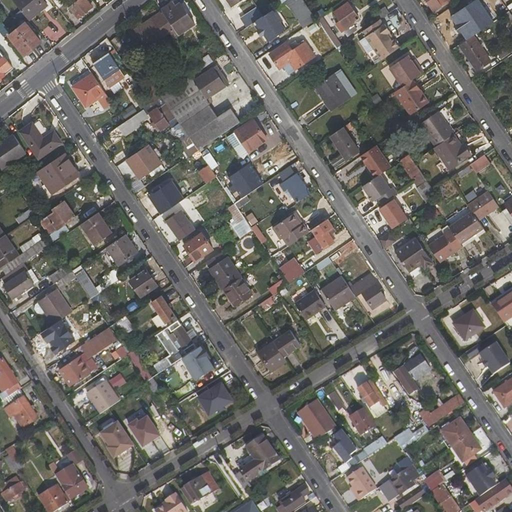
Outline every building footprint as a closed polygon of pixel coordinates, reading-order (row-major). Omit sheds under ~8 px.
[(47,5),(42,0),(13,0),(29,20),(47,5)] [(93,8),(86,0),(78,0),(69,8),(78,19),(93,8)] [(225,0),(230,8),(242,0),(225,0)] [(317,22),(313,14),(302,0),(287,0),(285,2),(303,31),(317,22)] [(424,0),(433,12),(447,2),(445,0),(424,0)] [(176,6),(172,1),(160,9),(162,11),(164,14),(176,6)] [(194,25),(180,3),(176,6),(164,14),(174,30),(179,36),(194,25)] [(356,30),(353,24),(359,20),(348,4),(334,13),(339,22),(335,25),(341,34),(343,32),(347,37),(356,30)] [(384,8),(374,15),(378,21),(380,20),(389,14),(384,8)] [(325,15),(321,9),(313,14),(317,22),(323,18),(322,17),(325,15)] [(460,10),(446,20),(463,44),(477,34),(460,10)] [(174,30),(164,14),(162,11),(135,30),(147,48),(169,33),(174,30)] [(271,11),(263,16),(259,20),(255,23),(268,43),(284,32),(271,11)] [(254,13),(242,22),(246,28),(251,25),(255,23),(259,20),(254,13)] [(342,45),(334,34),(323,18),(317,22),(337,49),(342,45)] [(366,36),(383,25),(380,20),(378,21),(363,31),(366,36)] [(41,42),(24,23),(9,36),(24,55),(41,42)] [(251,25),(265,45),(268,43),(255,23),(251,25)] [(365,36),(380,60),(398,47),(393,40),(390,41),(386,35),(389,33),(384,24),(383,25),(366,36),(365,36)] [(169,33),(173,39),(175,39),(179,36),(174,30),(169,33)] [(478,42),(476,43),(474,41),(469,45),(468,42),(461,47),(468,58),(468,60),(473,68),(475,67),(477,71),(483,66),(483,64),(488,60),(479,47),(481,45),(478,42)] [(292,53),(286,44),(271,54),(280,68),(284,66),(289,74),(314,57),(305,44),(292,53)] [(511,44),(497,55),(501,60),(511,52),(511,44)] [(11,66),(17,61),(7,48),(1,53),(11,66)] [(11,66),(0,52),(0,80),(6,76),(3,72),(11,66)] [(505,66),(511,61),(511,52),(501,60),(505,66)] [(124,76),(130,73),(116,53),(111,57),(108,54),(93,64),(104,80),(120,70),(124,76)] [(389,69),(402,87),(423,73),(419,66),(416,68),(412,62),(408,56),(389,69)] [(195,75),(162,97),(166,103),(175,117),(180,124),(209,105),(214,102),(211,97),(229,84),(216,65),(197,78),(195,75)] [(105,95),(107,94),(92,74),(73,88),(86,107),(98,99),(105,109),(111,104),(105,95)] [(337,79),(334,75),(318,86),(326,97),(340,87),(346,83),(342,77),(337,79)] [(149,78),(139,86),(149,99),(152,104),(162,97),(149,78)] [(414,91),(416,90),(411,82),(395,93),(408,113),(423,103),(414,91)] [(340,87),(326,97),(323,99),(332,111),(350,98),(342,87),(347,84),(346,83),(340,87)] [(318,86),(316,88),(323,99),(326,97),(318,86)] [(382,100),(378,94),(370,99),(375,106),(382,100)] [(149,99),(139,106),(142,111),(143,110),(152,104),(149,99)] [(169,125),(167,122),(175,117),(166,103),(149,114),(156,123),(153,126),(156,130),(158,128),(161,131),(169,125)] [(209,105),(180,124),(199,151),(227,131),(217,117),(209,105)] [(240,122),(230,108),(217,117),(227,131),(240,122)] [(142,111),(126,122),(119,128),(125,137),(136,129),(135,126),(147,118),(143,110),(142,111)] [(421,125),(436,147),(454,135),(440,113),(421,125)] [(242,156),(266,140),(252,120),(235,131),(238,135),(228,140),(235,149),(237,148),(242,156)] [(44,138),(33,122),(18,131),(38,160),(63,143),(54,130),(44,138)] [(354,128),(351,122),(330,136),(342,155),(331,162),(335,168),(361,152),(348,133),(354,128)] [(0,168),(1,170),(26,154),(13,135),(0,144),(0,168)] [(464,145),(461,145),(454,135),(436,147),(434,149),(448,171),(471,156),(464,145)] [(381,174),(391,167),(377,145),(360,156),(375,178),(381,174)] [(160,166),(147,147),(128,160),(140,179),(160,166)] [(79,175),(64,153),(43,167),(37,172),(53,193),(79,175)] [(211,155),(204,157),(208,171),(215,168),(211,155)] [(409,155),(399,162),(414,184),(424,177),(409,155)] [(476,174),(490,164),(484,155),(470,165),(476,174)] [(277,162),(271,171),(276,174),(278,173),(283,166),(277,162)] [(196,174),(205,186),(216,179),(206,166),(196,174)] [(291,168),(279,176),(284,183),(295,175),(291,168)] [(394,188),(391,190),(381,174),(375,178),(363,186),(373,202),(378,199),(382,205),(398,194),(394,188)] [(297,201),(308,194),(295,175),(284,183),(279,186),(284,192),(285,192),(289,189),(294,197),(297,201)] [(432,191),(424,177),(413,184),(422,198),(432,191)] [(247,178),(237,185),(240,191),(251,184),(247,178)] [(240,191),(231,198),(234,204),(247,195),(261,185),(258,180),(251,184),(240,191)] [(155,192),(148,197),(160,215),(183,200),(170,181),(162,188),(160,185),(153,190),(155,192)] [(285,192),(290,200),(294,197),(289,189),(285,192)] [(487,191),(466,205),(468,208),(477,221),(498,206),(487,191)] [(198,204),(192,195),(184,199),(190,209),(198,204)] [(250,201),(247,195),(234,204),(238,209),(250,201)] [(507,209),(502,212),(511,227),(511,198),(503,204),(507,209)] [(393,199),(379,209),(393,229),(407,219),(393,199)] [(52,211),(54,213),(39,223),(48,236),(75,217),(65,202),(52,211)] [(238,209),(234,204),(226,209),(234,220),(232,223),(233,224),(231,226),(240,239),(253,231),(251,228),(238,209)] [(468,208),(445,223),(447,226),(460,244),(482,229),(477,221),(468,208)] [(94,245),(113,232),(99,212),(79,225),(94,245)] [(174,213),(165,219),(174,232),(187,224),(188,222),(182,212),(176,216),(174,213)] [(303,223),(296,212),(292,215),(300,226),(303,223)] [(280,240),(282,239),(287,247),(309,232),(303,223),(300,226),(292,215),(272,229),(280,240)] [(328,233),(333,230),(327,220),(312,230),(324,248),(334,241),(328,233)] [(178,237),(190,229),(187,224),(174,232),(178,237)] [(445,236),(428,246),(439,263),(462,248),(460,244),(447,226),(441,230),(445,236)] [(378,240),(384,249),(396,241),(390,232),(378,240)] [(195,262),(213,250),(202,233),(184,246),(195,262)] [(20,255),(7,235),(4,236),(0,239),(0,263),(3,267),(20,255)] [(119,266),(138,253),(126,235),(106,248),(119,266)] [(3,267),(1,269),(5,276),(22,264),(54,243),(48,236),(20,255),(3,267)] [(407,271),(420,263),(422,265),(425,270),(433,265),(415,239),(395,252),(407,271)] [(213,277),(214,277),(223,290),(224,290),(242,278),(223,251),(205,262),(209,269),(209,271),(213,277)] [(321,270),(333,262),(329,257),(317,265),(321,270)] [(65,261),(60,264),(61,267),(63,269),(68,266),(65,261)] [(407,271),(409,273),(422,265),(420,263),(407,271)] [(22,264),(5,276),(3,278),(6,283),(4,284),(13,298),(39,281),(31,269),(27,271),(22,264)] [(92,272),(86,264),(75,272),(80,280),(92,272)] [(61,267),(49,276),(53,284),(61,279),(72,272),(68,266),(63,269),(61,267)] [(140,297),(156,286),(146,270),(130,281),(140,297)] [(290,271),(285,275),(290,284),(296,280),(290,271)] [(61,279),(64,285),(76,278),(72,272),(61,279)] [(321,290),(334,310),(356,297),(350,288),(342,276),(321,290)] [(386,299),(369,276),(350,288),(356,297),(362,292),(372,308),(386,299)] [(213,277),(212,279),(221,292),(223,290),(214,277),(213,277)] [(235,307),(253,295),(242,278),(224,290),(235,307)] [(285,278),(274,285),(278,292),(290,284),(285,278)] [(57,289),(37,301),(38,302),(45,311),(52,324),(72,311),(57,289)] [(295,304),(306,320),(325,307),(314,291),(295,304)] [(511,317),(511,291),(492,305),(504,322),(511,317)] [(161,297),(152,303),(166,323),(175,316),(161,297)] [(104,308),(110,304),(106,298),(100,302),(104,308)] [(37,314),(41,314),(45,311),(38,302),(35,304),(34,309),(37,314)] [(453,324),(465,342),(486,328),(473,310),(453,324)] [(175,316),(166,323),(168,327),(178,320),(175,316)] [(171,331),(181,325),(178,320),(168,327),(171,331)] [(105,321),(86,334),(90,340),(109,327),(105,321)] [(192,329),(187,333),(181,325),(171,331),(184,350),(194,343),(191,339),(196,335),(192,329)] [(109,327),(90,340),(81,346),(88,357),(116,338),(109,327)] [(299,345),(290,331),(274,342),(283,356),(299,345)] [(47,341),(51,348),(54,351),(60,347),(53,337),(47,341)] [(258,352),(272,371),(287,360),(283,356),(274,342),(258,352)] [(482,363),(486,369),(488,367),(494,375),(510,364),(496,343),(479,354),(484,362),(482,363)] [(465,353),(468,358),(481,350),(478,345),(465,353)] [(116,350),(122,358),(127,355),(122,346),(116,350)] [(184,357),(182,358),(195,380),(215,368),(209,359),(211,358),(208,352),(206,353),(201,346),(184,357)] [(179,349),(166,358),(171,365),(176,362),(184,357),(179,349)] [(419,389),(412,380),(429,368),(420,355),(395,373),(410,395),(419,389)] [(71,386),(90,374),(78,357),(59,369),(71,386)] [(0,389),(3,394),(0,395),(0,398),(1,401),(3,400),(20,389),(21,389),(3,360),(0,362),(0,389)] [(142,367),(138,371),(146,383),(150,379),(142,367)] [(153,394),(160,389),(153,378),(150,379),(146,383),(153,394)] [(511,379),(493,392),(504,408),(511,402),(511,379)] [(383,408),(388,404),(372,380),(358,389),(370,407),(379,401),(383,408)] [(105,381),(87,393),(100,412),(119,400),(105,381)] [(198,399),(208,416),(231,401),(221,385),(198,399)] [(318,398),(325,394),(321,388),(314,392),(318,398)] [(23,429),(39,419),(20,389),(3,400),(8,407),(4,409),(10,418),(14,416),(23,429)] [(343,405),(335,392),(327,397),(336,410),(343,405)] [(429,416),(434,423),(464,403),(459,396),(429,416)] [(317,400),(297,413),(316,441),(336,428),(317,400)] [(369,430),(376,425),(365,408),(350,417),(360,434),(362,434),(365,438),(372,434),(369,430)] [(460,418),(441,432),(452,448),(471,435),(460,418)] [(107,449),(114,458),(132,447),(118,423),(101,434),(109,448),(107,449)] [(330,474),(334,480),(368,456),(364,451),(353,459),(351,457),(359,450),(343,428),(333,436),(339,443),(335,446),(331,449),(342,465),(330,474)] [(402,442),(410,437),(406,430),(398,436),(402,442)] [(462,463),(481,450),(471,435),(452,448),(462,463)] [(244,489),(245,491),(251,486),(248,482),(279,461),(263,436),(246,447),(251,455),(255,460),(240,470),(241,472),(234,476),(244,489)] [(333,436),(330,438),(335,446),(339,443),(333,436)] [(67,456),(73,465),(71,465),(74,467),(84,461),(77,450),(67,456)] [(251,455),(236,465),(240,470),(255,460),(251,455)] [(19,471),(15,463),(10,456),(4,459),(13,474),(19,471)] [(24,468),(19,460),(15,463),(19,471),(24,468)] [(60,472),(53,462),(49,465),(56,475),(60,472)] [(88,489),(74,467),(71,465),(60,472),(56,475),(71,499),(88,489)] [(412,475),(418,483),(423,479),(417,471),(413,465),(392,480),(401,493),(415,484),(410,477),(412,475)] [(466,476),(480,497),(496,486),(483,465),(466,476)] [(356,494),(354,495),(359,502),(377,489),(362,468),(346,478),(353,488),(356,494)] [(439,469),(424,478),(431,489),(446,479),(439,469)] [(225,475),(238,493),(244,489),(234,476),(231,471),(225,475)] [(218,488),(208,472),(180,490),(191,506),(218,488)] [(2,495),(7,503),(28,489),(24,481),(20,483),(16,477),(0,486),(0,488),(4,494),(2,495)] [(485,511),(486,511),(511,494),(511,490),(505,481),(477,500),(485,511)] [(62,507),(69,502),(58,484),(38,496),(48,511),(53,511),(59,509),(60,511),(64,509),(62,507)] [(442,484),(431,492),(444,511),(458,511),(460,511),(442,484)] [(304,486),(291,494),(292,495),(294,498),(287,502),(276,510),(277,511),(291,511),(305,503),(303,499),(309,494),(304,486)] [(420,486),(397,502),(402,511),(426,495),(420,486)] [(166,500),(168,504),(162,508),(155,511),(187,511),(176,494),(166,500)]
